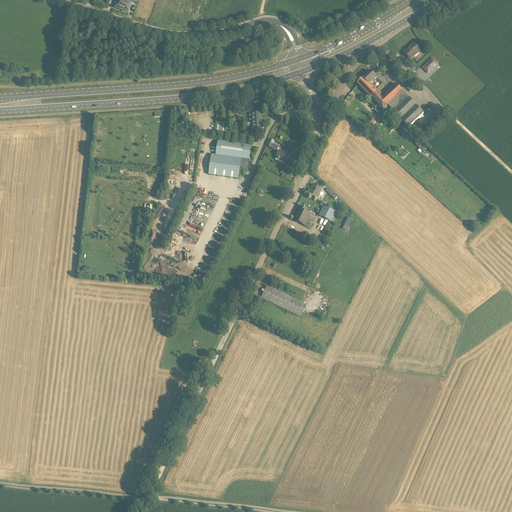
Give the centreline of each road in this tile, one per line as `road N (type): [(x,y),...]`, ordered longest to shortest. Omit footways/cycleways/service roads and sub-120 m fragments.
road 1 (unclassified): [(140,511),(307,169),(316,140),(313,100)]
road 2 (primary): [(0,110),(188,97),(304,70)]
road 3 (primary): [(299,58),(184,84),(0,97)]
road 4 (unclassified): [(295,48),(283,25),(271,21),(183,35),(59,0)]
road 5 (primary): [(304,70),(440,0)]
road 6 (primary): [(414,0),(299,58)]
